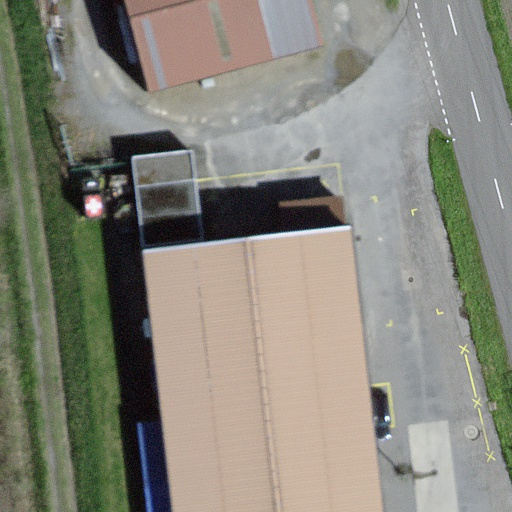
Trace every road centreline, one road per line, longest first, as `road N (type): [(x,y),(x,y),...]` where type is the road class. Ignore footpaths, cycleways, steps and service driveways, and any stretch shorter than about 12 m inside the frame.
road 1 (track): [(0,86),(25,195),(63,511)]
road 2 (tertiary): [(511,241),(448,0)]
